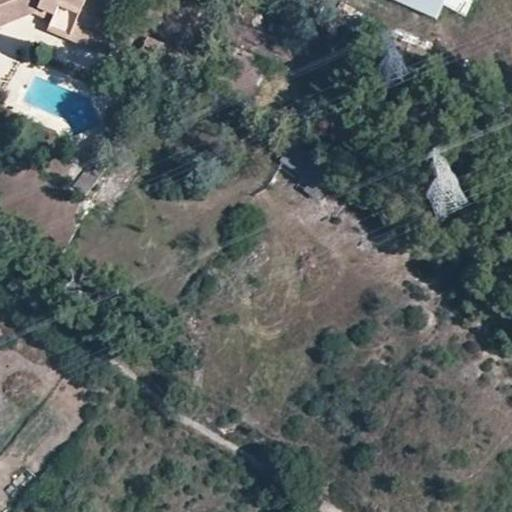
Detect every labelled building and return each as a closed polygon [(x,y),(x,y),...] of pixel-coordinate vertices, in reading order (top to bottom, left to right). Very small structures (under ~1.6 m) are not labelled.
[(110,56),(130,3),(122,0),(0,0),(0,26),(34,13),(53,21),(49,31),(110,56)] [(398,0),(438,16),(444,0),(398,0)] [(448,0),(446,7),(467,16),(474,1),(472,0),(448,0)] [(188,58),(194,61),(209,33),(202,30),(188,58)] [(184,82),(194,61),(188,58),(146,40),(135,61),(184,82)] [(91,161),(104,170),(152,76),(143,72),(104,135),(82,154),(91,161)] [(293,143),(275,170),(320,201),(338,175),(293,143)] [(86,194),(104,170),(91,161),(74,185),(86,194)]
